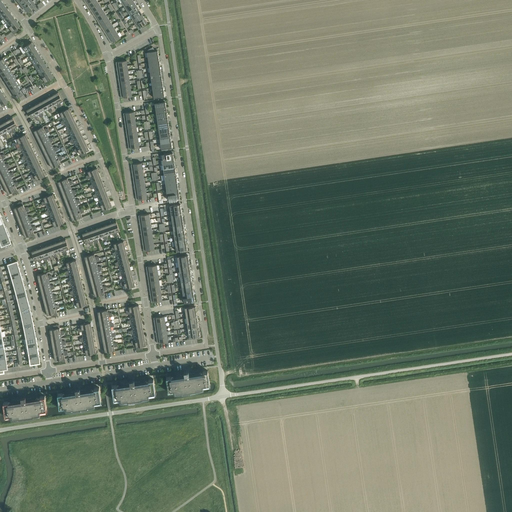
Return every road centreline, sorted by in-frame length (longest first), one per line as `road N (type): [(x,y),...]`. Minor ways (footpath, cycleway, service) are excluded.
road 1 (residential): [(153,353),(206,346),(158,29)]
road 2 (unclassified): [(223,396),(511,355)]
road 3 (unclassified): [(0,430),(223,396)]
road 4 (residential): [(131,208),(108,57)]
